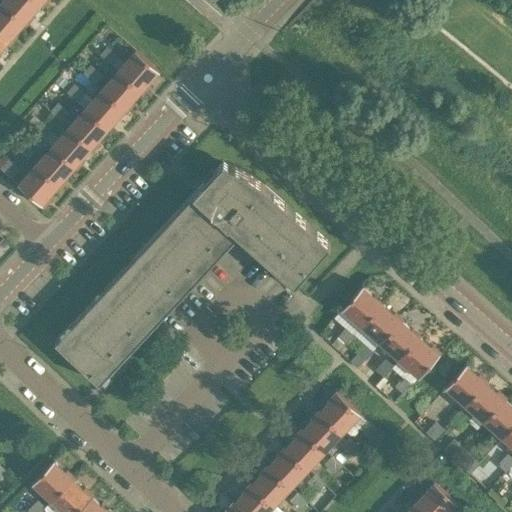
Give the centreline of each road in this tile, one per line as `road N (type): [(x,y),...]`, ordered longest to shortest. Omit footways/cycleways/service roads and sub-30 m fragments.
road 1 (residential): [(511,354),(206,76)]
road 2 (residential): [(47,246),(206,76)]
road 3 (residential): [(126,466),(267,318)]
road 4 (residential): [(126,466),(0,347)]
